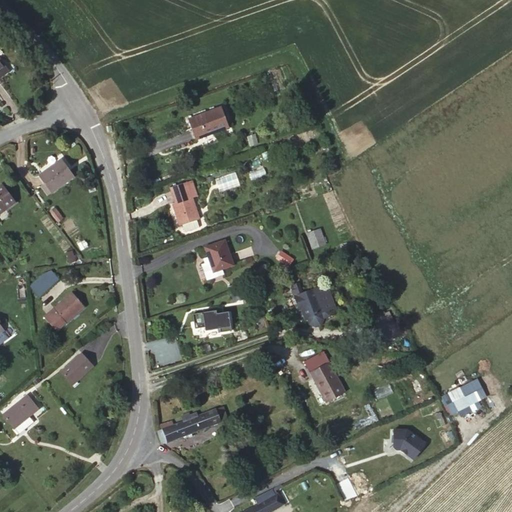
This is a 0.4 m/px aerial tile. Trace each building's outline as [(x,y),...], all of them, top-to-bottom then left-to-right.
[(0,79),(11,71),(0,56),(0,79)] [(231,123),(223,102),(190,115),(198,136),(231,123)] [(273,148),(272,145),(265,147),(268,157),(281,153),(279,147),(273,148)] [(80,182),(68,165),(46,182),(58,199),(80,182)] [(239,166),(219,173),(224,187),(244,180),(239,166)] [(194,187),(197,194),(202,192),(197,177),(174,185),(179,200),(183,199),(180,191),(194,187)] [(205,216),(197,194),(194,187),(180,191),(183,199),(179,200),(177,201),(184,223),(187,222),(202,217),(205,216)] [(20,207),(8,190),(0,196),(0,219),(1,221),(20,207)] [(205,224),(202,217),(187,222),(189,229),(205,224)] [(324,226),(317,229),(321,242),(329,239),(324,226)] [(321,242),(317,229),(312,230),(317,244),(321,242)] [(218,269),(228,265),(239,262),(230,236),(210,243),(213,252),(218,269)] [(229,271),(228,265),(218,269),(213,252),(209,254),(210,259),(206,260),(212,277),(229,271)] [(292,267),(296,259),(282,252),(278,260),(292,267)] [(340,263),(337,267),(341,271),(345,270),(346,264),(344,262),(340,263)] [(56,284),(52,278),(37,289),(46,301),(69,284),(64,278),(56,284)] [(254,290),(251,283),(241,287),(243,294),(254,290)] [(309,316),(312,315),(314,320),(319,325),(324,323),(326,317),(334,314),(332,309),(338,307),(330,285),(297,295),(301,305),(305,304),(306,310),(309,316)] [(91,311),(80,297),(62,313),(73,326),(91,311)] [(393,305),(388,307),(400,331),(404,328),(393,305)] [(400,331),(388,307),(373,315),(385,338),(400,331)] [(210,335),(203,317),(177,326),(183,344),(210,335)] [(0,342),(10,335),(0,322),(0,342)] [(99,370),(89,357),(68,376),(79,388),(99,370)] [(316,371),(328,390),(343,380),(333,360),(316,371)] [(343,380),(349,384),(334,360),(333,360),(343,380)] [(424,388),(418,370),(410,373),(416,390),(424,388)] [(353,389),(349,384),(343,380),(328,390),(336,401),(353,389)] [(477,392),(471,395),(467,386),(448,394),(456,413),(481,402),(477,392)] [(45,412),(33,398),(8,419),(19,433),(21,431),(26,437),(41,425),(36,419),(45,412)] [(238,403),(230,406),(235,417),(243,414),(238,403)] [(235,417),(230,406),(214,412),(199,418),(172,429),(176,441),(235,417)] [(199,418),(214,412),(212,408),(206,410),(205,408),(197,412),(199,418)] [(427,455),(425,438),(415,440),(413,428),(395,431),(399,459),(427,455)] [(317,450),(311,437),(303,441),(310,455),(317,450)] [(261,496),(266,505),(283,496),(290,492),(285,483),(261,496)] [(294,489),(290,492),(296,504),(301,501),(294,489)] [(283,496),(289,508),(296,504),(290,492),(283,496)] [(283,496),(266,505),(251,511),(282,511),(289,508),(283,496)]
